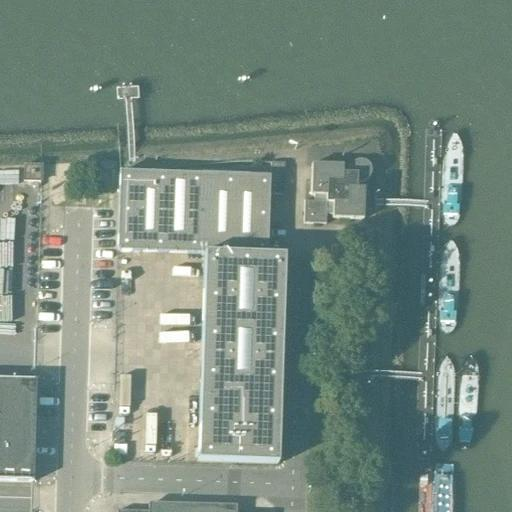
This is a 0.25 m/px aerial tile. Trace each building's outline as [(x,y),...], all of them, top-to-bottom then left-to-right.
[(356,189),(356,183),(358,183),(360,183),(361,183),(363,183),(364,182),(366,181),(367,180),(368,179),(369,178),(370,176),(370,175),(371,173),(371,172),(370,170),(370,168),(369,167),(369,166),(368,164),(366,163),(365,162),(364,162),(362,161),(360,161),(359,161),(357,161),(356,161),(354,162),(353,163),(351,164),(350,165),(349,166),(349,168),(348,169),(348,171),(348,173),(348,174),(342,174),(342,166),(311,165),(310,196),(314,197),(313,203),(304,202),(303,225),(325,225),(326,216),(332,216),(332,219),(363,221),(364,189),(356,189)] [(270,164),(269,195),(283,196),(284,164),(270,164)] [(269,178),(118,173),(116,253),(202,256),(266,258),(269,178)] [(330,247),(330,260),(361,261),(361,248),(330,247)] [(282,258),(266,258),(202,256),(196,464),(276,466),(282,258)] [(0,482),(32,484),(34,382),(0,381),(0,482)]
